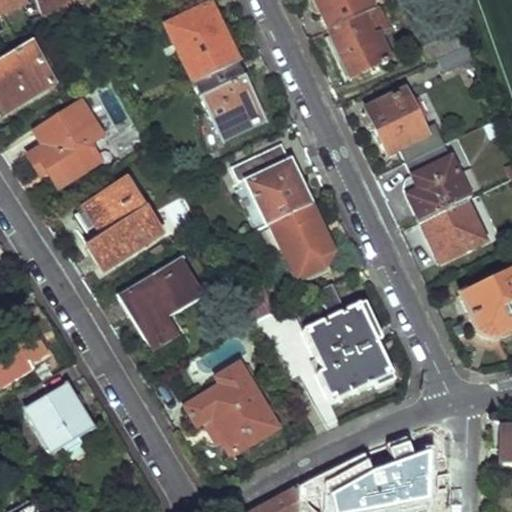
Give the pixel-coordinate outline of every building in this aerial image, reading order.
[(0,0),(0,18),(27,9),(24,0),(0,0)] [(77,8),(74,0),(38,0),(44,18),(77,8)] [(314,0),(329,31),(375,11),(369,0),(314,0)] [(166,29),(194,85),(238,64),(211,6),(166,29)] [(329,31),(351,78),(390,59),(380,37),(390,33),(379,9),(375,11),(329,31)] [(418,51),(425,65),(465,47),(458,32),(418,51)] [(0,64),(0,113),(0,114),(51,85),(30,48),(0,64)] [(440,62),(445,74),(472,62),(466,49),(440,62)] [(194,85),(220,142),(264,120),(238,64),(194,85)] [(366,112),(387,157),(426,139),(406,94),(366,112)] [(105,138),(84,104),(37,132),(46,147),(37,152),(49,172),(59,189),(93,169),(82,151),(91,146),(105,138)] [(244,182),(267,227),(271,225),(310,206),(281,145),(230,168),(238,184),(244,182)] [(101,164),(91,146),(82,151),(93,169),(101,164)] [(49,172),(37,152),(30,157),(42,176),(49,172)] [(407,198),(420,225),(465,203),(468,201),(448,160),(411,179),(418,192),(407,198)] [(88,250),(101,271),(161,236),(128,185),(76,216),(94,246),(88,250)] [(442,255),(446,262),(483,244),(465,203),(420,225),(435,258),(442,255)] [(271,225),(296,282),(323,269),(319,260),(331,254),(310,206),(271,225)] [(119,299),(153,354),(179,338),(168,319),(203,296),(182,261),(119,299)] [(495,338),(511,330),(511,272),(467,294),(476,314),(469,318),(478,337),(485,339),(492,339),(495,338)] [(254,325),(280,312),(268,287),(242,299),(254,325)] [(315,294),(323,313),(340,306),(332,287),(315,294)] [(459,297),(469,318),(476,314),(467,294),(459,297)] [(393,377),(359,307),(304,334),(323,371),(317,375),(332,405),(393,377)] [(0,392),(34,371),(40,367),(51,360),(28,320),(9,331),(11,336),(0,342),(0,392)] [(217,417),(240,453),(277,431),(249,383),(242,371),(239,365),(223,374),(229,381),(185,408),(197,428),(217,417)] [(248,367),(242,371),(249,383),(255,379),(248,367)] [(29,409),(56,455),(93,430),(65,386),(29,409)] [(511,431),(502,431),(500,467),(511,466),(511,431)] [(392,478),(389,511),(409,511),(416,511),(423,511),(424,479),(392,478)] [(259,511),(297,511),(299,490),(259,511)]
